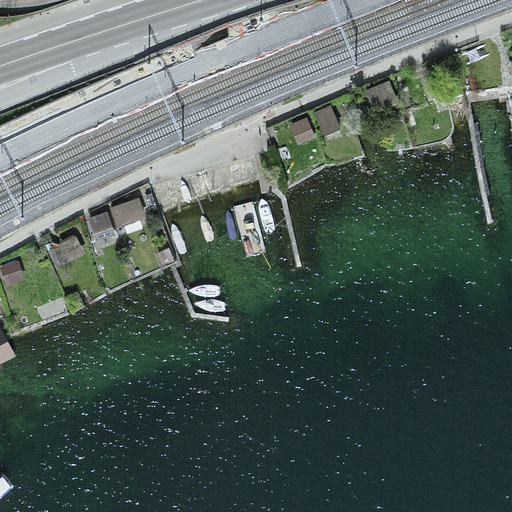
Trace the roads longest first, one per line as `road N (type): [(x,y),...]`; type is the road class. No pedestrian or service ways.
road 1 (residential): [(511,19),(249,126),(0,255)]
road 2 (tertiary): [(0,101),(73,69),(159,13)]
road 3 (trunk): [(159,13),(0,66)]
